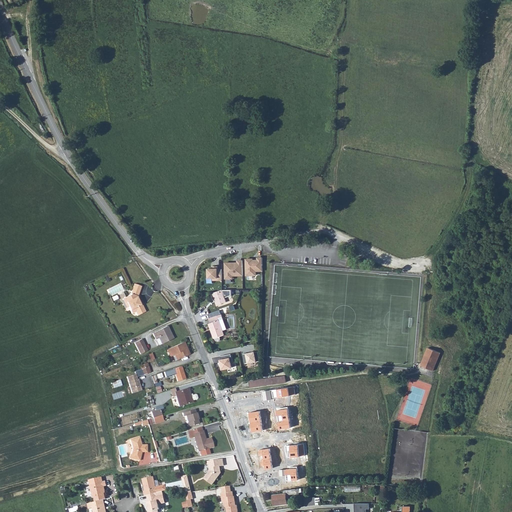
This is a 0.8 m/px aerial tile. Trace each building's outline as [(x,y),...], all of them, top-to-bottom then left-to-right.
[(255,258),(246,258),(246,276),(257,276),(257,271),(263,271),(263,257),(258,257),(258,259),(255,259),(255,258)] [(244,259),(238,259),(238,262),(226,262),(226,279),(234,279),(234,276),(244,276),(244,259)] [(213,267),(209,267),(209,277),(214,277),(214,280),(223,280),(223,268),(217,268),(217,266),(213,266),(213,267)] [(130,295),(122,299),(127,308),(128,307),(131,314),(135,312),(137,316),(145,312),(137,296),(141,286),(134,284),(130,295)] [(222,290),(213,293),(213,294),(212,294),(212,295),(212,296),(213,297),(214,296),(218,305),(226,302),(222,290)] [(223,331),(227,329),(222,315),(209,319),(210,323),(209,324),(214,338),(215,338),(215,339),(216,340),(216,341),(217,341),(218,341),(219,341),(220,340),(220,339),(220,338),(220,337),(224,335),(223,331)] [(167,326),(152,333),(156,340),(158,338),(161,344),(173,338),(167,326)] [(141,339),(134,343),(140,354),(147,351),(141,339)] [(170,357),(176,354),(179,359),(188,355),(185,348),(186,348),(184,342),(167,350),(170,357)] [(428,348),(421,366),(433,371),(440,353),(428,348)] [(258,351),(244,354),(246,364),(260,361),(258,351)] [(231,354),(220,357),(221,360),(219,360),(222,371),(227,370),(228,373),(238,371),(237,368),(232,369),(230,358),(232,357),(231,354)] [(181,366),(173,369),(177,381),(185,379),(181,366)] [(148,367),(141,369),(143,375),(150,373),(148,367)] [(126,377),(132,393),(141,390),(138,379),(137,380),(135,374),(126,377)] [(285,376),(258,380),(259,386),(286,382),(285,376)] [(120,380),(112,382),(114,388),(122,385),(120,380)] [(294,387),(262,392),(263,401),(271,400),(271,398),(295,395),(294,387)] [(197,398),(196,395),(195,394),(192,395),(191,394),(190,395),(188,388),(174,392),(174,393),(171,393),(172,397),(175,396),(178,406),(192,402),(192,401),(196,399),(197,398)] [(289,407),(277,409),(279,430),(291,427),(289,407)] [(160,409),(151,412),(153,418),(162,415),(160,409)] [(194,409),(182,413),(183,417),(184,416),(188,427),(199,424),(194,409)] [(260,411),(250,413),(253,432),(263,430),(260,411)] [(162,415),(153,418),(154,424),(163,421),(162,415)] [(203,430),(202,431),(201,427),(187,431),(190,438),(194,437),(198,452),(208,449),(208,448),(213,447),(211,438),(204,440),(203,435),(204,435),(203,430)] [(139,437),(130,440),(132,448),(131,454),(133,454),(132,459),(139,461),(141,454),(140,454),(140,452),(141,452),(147,452),(147,445),(141,445),(139,437)] [(298,445),(285,446),(286,458),(299,457),(298,445)] [(270,449),(259,450),(260,456),(262,456),(263,459),(260,460),(260,466),(264,465),(265,470),(273,468),(270,449)] [(210,470),(204,479),(213,485),(221,473),(221,470),(219,470),(219,467),(224,466),(223,459),(208,461),(208,465),(209,465),(210,470)] [(297,467),(287,467),(287,470),(280,470),(280,476),(286,476),(286,482),(298,481),(297,467)] [(187,475),(182,477),(186,493),(192,492),(187,475)] [(144,491),(145,496),(147,495),(156,493),(167,490),(165,485),(156,487),(153,476),(143,479),(145,491),(144,491)] [(105,490),(104,486),(107,486),(106,481),(103,482),(102,477),(89,480),(93,498),(95,498),(96,502),(104,500),(106,499),(104,492),(103,491),(105,490)] [(227,508),(227,511),(238,511),(237,505),(236,505),(235,504),(233,496),(233,492),(231,492),(230,486),(222,487),(223,493),(221,494),(223,503),(224,503),(225,507),(227,508)] [(299,488),(283,490),(284,493),(273,495),(274,505),(289,504),(291,502),(291,498),(289,498),(288,495),(300,493),(299,488)] [(149,511),(148,511),(158,511),(159,511),(158,510),(160,509),(159,505),(163,504),(162,500),(164,499),(163,495),(157,497),(156,493),(147,495),(149,503),(147,503),(149,511)] [(304,498),(305,506),(315,505),(315,497),(304,498)] [(93,506),(105,504),(104,500),(96,502),(88,504),(89,509),(93,508),(93,506)] [(370,503),(355,503),(355,511),(366,511),(367,508),(370,508),(370,503)]
